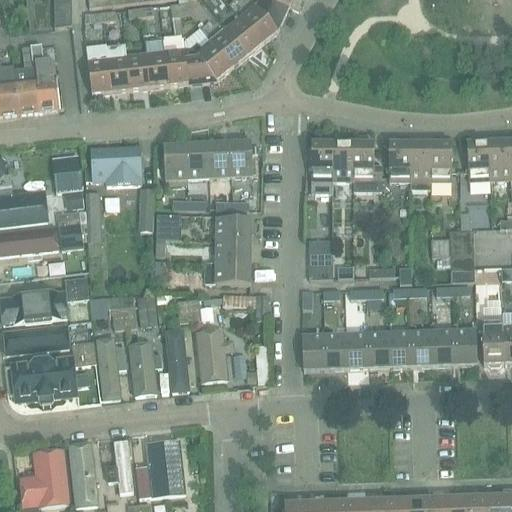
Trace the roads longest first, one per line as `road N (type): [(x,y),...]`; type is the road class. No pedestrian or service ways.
road 1 (residential): [(285,407),(279,102)]
road 2 (residential): [(0,137),(242,108)]
road 3 (residential): [(0,440),(228,419)]
road 4 (residential): [(285,407),(511,394)]
